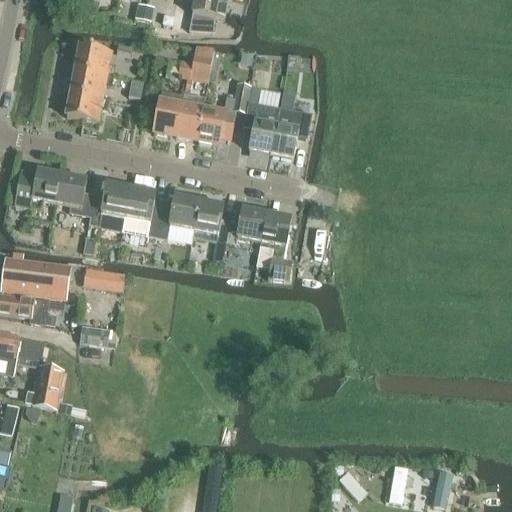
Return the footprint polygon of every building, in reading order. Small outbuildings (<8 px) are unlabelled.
[(218,0),(177,0),(177,2),(195,5),(192,18),(188,36),(214,37),(216,28),(214,28),(215,22),(224,24),(228,2),(218,0)] [(139,8),(136,22),(152,25),(155,11),(139,8)] [(163,27),(172,29),(173,21),(164,19),(163,27)] [(134,51),(120,48),(118,59),(132,62),(134,51)] [(80,50),(75,74),(113,80),(115,71),(109,70),(112,56),(80,50)] [(187,82),(187,84),(207,87),(210,74),(211,74),(214,60),(212,59),(194,56),(192,67),(193,67),(190,83),(187,82)] [(214,60),(211,74),(217,75),(221,57),(213,56),(212,59),(214,60)] [(193,67),(192,67),(180,66),(177,82),(187,84),(187,82),(190,83),(193,67)] [(75,74),(71,97),(103,103),(106,89),(111,90),(113,80),(75,74)] [(141,103),(144,87),(131,84),(128,100),(141,103)] [(237,88),(235,103),(226,102),(224,117),(203,114),(197,145),(219,149),(221,139),(230,141),(235,118),(232,118),(233,114),(245,116),(247,107),(248,107),(252,90),(237,88)] [(154,137),(175,141),(181,109),(183,99),(161,95),(154,137)] [(108,104),(103,103),(71,97),(67,120),(99,126),(101,113),(106,114),(108,104)] [(249,155),(270,159),(280,113),(248,107),(247,107),(245,116),(243,131),(253,132),(249,155)] [(203,114),(181,109),(175,141),(197,145),(203,114)] [(311,119),(280,113),(270,159),(293,163),(297,141),(307,143),(311,119)] [(42,205),(57,208),(62,179),(37,174),(37,178),(21,175),(14,210),(41,215),(42,205)] [(87,184),(62,179),(57,208),(81,213),(80,219),(90,220),(94,199),(84,197),(87,184)] [(103,201),(94,199),(90,220),(100,222),(101,216),(125,221),(131,192),(106,187),(103,201)] [(122,238),(147,243),(147,241),(157,243),(162,212),(153,211),(155,197),(131,192),(125,221),(122,238)] [(172,214),(162,212),(157,243),(167,244),(170,229),(193,234),(199,205),(174,200),(172,214)] [(218,239),(216,244),(226,246),(230,225),(221,224),(223,210),(199,205),(193,234),(218,239)] [(237,242),(261,247),(266,218),(242,213),(239,227),(230,225),(226,246),(236,248),(237,242)] [(261,247),(273,249),(270,266),(271,266),(268,282),(287,284),(290,269),(283,267),(286,251),(291,223),(266,218),(261,247)] [(2,296),(65,304),(70,271),(6,263),(2,296)] [(0,318),(13,320),(30,322),(29,327),(44,329),(48,306),(0,299),(0,318)] [(62,305),(60,316),(76,319),(78,308),(62,305)] [(49,356),(51,331),(31,330),(30,355),(49,356)] [(110,334),(82,330),(80,347),(107,351),(110,334)] [(21,340),(0,335),(0,367),(15,371),(21,340)] [(57,416),(64,374),(40,370),(33,410),(57,416)] [(5,379),(5,388),(27,389),(28,379),(5,379)] [(4,420),(0,437),(12,441),(16,423),(4,420)]
